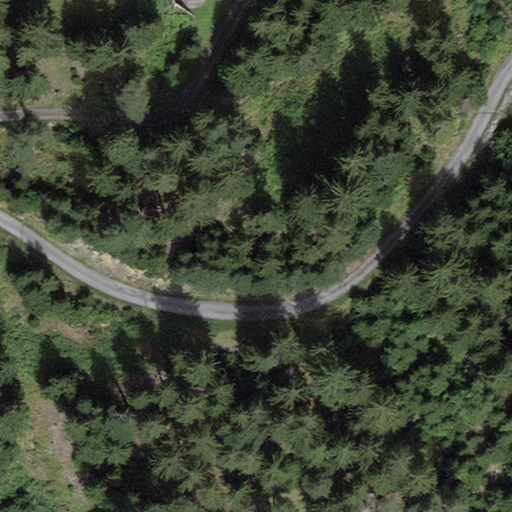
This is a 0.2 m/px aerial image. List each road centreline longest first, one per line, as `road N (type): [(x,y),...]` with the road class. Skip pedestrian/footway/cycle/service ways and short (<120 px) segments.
road 1 (track): [(511,63),(437,188),(369,270),(324,301),(258,314),(126,295),(81,276),(0,220)]
road 2 (track): [(0,121),(165,114),(185,102),(266,0)]
